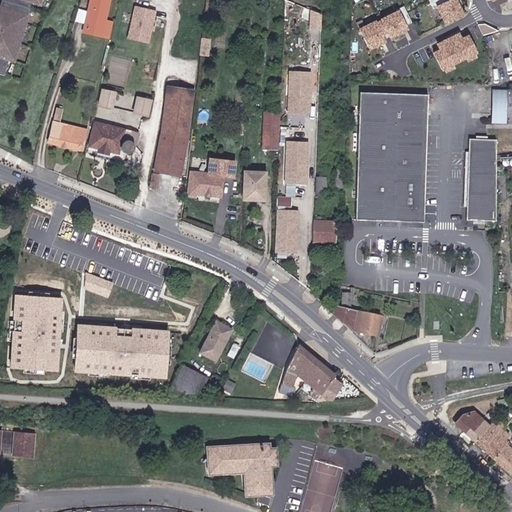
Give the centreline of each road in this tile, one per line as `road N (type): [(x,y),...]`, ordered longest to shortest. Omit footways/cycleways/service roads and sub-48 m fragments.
road 1 (primary): [(0,173),(237,269),(370,376)]
road 2 (unclassified): [(7,511),(145,492),(233,511)]
road 3 (track): [(131,225),(175,0)]
road 4 (unknown): [(83,0),(34,187)]
road 5 (unknown): [(300,127),(312,149),(301,315)]
road 6 (primary): [(386,392),(511,503)]
